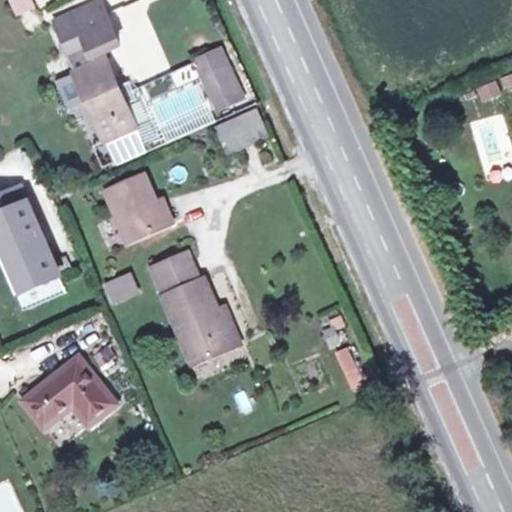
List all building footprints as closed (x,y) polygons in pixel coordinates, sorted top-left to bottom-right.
[(9,0),(14,12),(33,5),(30,0),(9,0)] [(81,0),(74,4),(78,13),(106,1),(105,0),(81,0)] [(106,1),(78,13),(94,50),(107,44),(122,37),(106,1)] [(78,13),(57,22),(69,49),(87,41),(94,58),(110,51),(107,44),(94,50),(78,13)] [(75,67),(105,136),(141,120),(131,97),(123,79),(110,51),(94,58),(87,41),(69,49),(77,66),(75,67)] [(232,54),(206,66),(215,84),(224,80),(231,95),(247,88),(232,54)] [(133,75),(123,79),(131,97),(141,93),(137,84),(133,75)] [(151,101),(143,81),(137,84),(141,93),(131,97),(141,120),(149,138),(164,131),(167,137),(191,126),(219,114),(202,78),(151,101)] [(224,80),(215,84),(222,99),(231,95),(224,80)] [(497,80),(476,85),(480,99),(501,94),(497,80)] [(212,125),(225,155),(267,137),(254,107),(212,125)] [(141,120),(105,136),(113,155),(149,139),(149,138),(141,120)] [(130,234),(171,217),(161,193),(149,164),(108,182),(130,234)] [(56,186),(67,210),(94,198),(83,174),(56,186)] [(26,180),(12,187),(19,203),(33,196),(26,180)] [(12,187),(0,192),(0,231),(4,230),(28,285),(65,269),(33,196),(19,203),(12,187)] [(161,193),(171,217),(177,214),(167,191),(161,193)] [(240,343),(223,305),(208,271),(203,274),(191,246),(155,262),(199,362),(240,343)] [(65,269),(28,285),(35,301),(72,285),(65,269)] [(111,280),(119,296),(141,285),(132,269),(111,280)] [(223,305),(240,343),(247,340),(231,302),(223,305)] [(330,347),(344,340),(336,324),(322,331),(330,347)] [(353,344),(336,350),(351,391),(368,385),(353,344)] [(96,413),(121,394),(84,347),(29,390),(51,419),(80,395),(96,413)]
